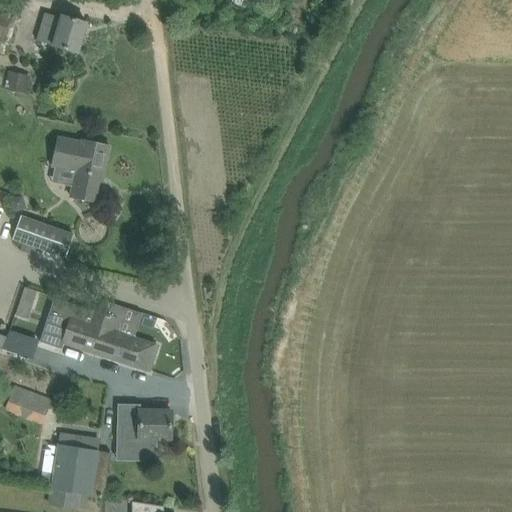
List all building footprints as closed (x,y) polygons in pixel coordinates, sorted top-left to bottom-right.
[(21,8),(0,0),(0,52),(7,55),(21,8)] [(61,18),(45,14),(37,41),(78,53),(87,24),(61,16),(61,18)] [(66,87),(71,80),(71,76),(66,73),(61,75),(57,81),(57,85),(62,88),(66,87)] [(8,76),(5,89),(26,93),(29,80),(8,76)] [(76,171),(70,197),(94,202),(99,177),(103,178),(110,147),(82,141),(82,143),(58,138),(52,166),(76,171)] [(12,239),(47,252),(66,258),(74,235),(21,216),(12,239)] [(32,247),(21,244),(19,251),(29,254),(32,247)] [(36,292),(25,289),(21,300),(32,304),(36,292)] [(115,318),(95,312),(54,299),(39,343),(61,350),(62,344),(149,372),(157,346),(111,331),(115,318)] [(11,332),(5,349),(29,357),(35,339),(11,332)] [(42,426),(52,400),(14,386),(5,411),(42,426)] [(171,411),(139,411),(123,411),(123,428),(139,428),(138,439),(171,439),(171,411)] [(110,453),(97,451),(57,446),(51,491),(104,499),(110,453)]
